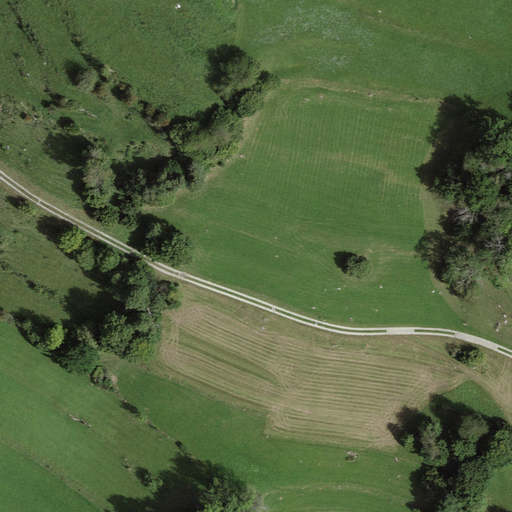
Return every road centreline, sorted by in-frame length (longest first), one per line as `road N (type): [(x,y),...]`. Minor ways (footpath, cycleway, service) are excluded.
road 1 (track): [(303,320),(154,264),(0,175)]
road 2 (residential): [(303,320),(355,333),(467,337),(511,357)]
